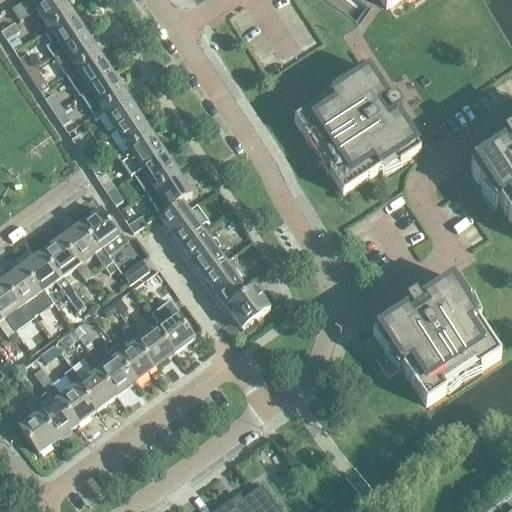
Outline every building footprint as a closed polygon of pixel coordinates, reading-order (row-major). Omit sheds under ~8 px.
[(50,30),(74,15),(63,0),(52,0),(50,1),(49,0),(32,0),(14,12),(21,23),(38,12),(50,30)] [(402,0),(386,10),(385,8),(371,10),(358,26),(342,37),(364,70),(365,69),(384,97),(390,93),(403,112),(392,119),(394,122),(398,119),(421,153),(419,154),(444,192),(471,174),(470,172),(498,154),(494,148),(511,136),(511,46),(484,0),(402,0)] [(379,0),(385,8),(386,10),(402,0),(379,0)] [(87,35),(74,15),(50,30),(44,34),(50,44),(45,47),(53,59),(64,52),(64,50),(87,35)] [(20,34),(14,26),(1,35),(6,43),(20,34)] [(66,80),(78,72),(77,71),(100,55),(87,35),(64,50),(64,52),(53,59),(66,80)] [(114,75),(100,55),(77,71),(78,72),(90,91),(114,75)] [(27,75),(35,69),(27,57),(18,62),(27,75)] [(49,90),(35,69),(27,75),(40,95),(49,90)] [(419,154),(421,153),(398,119),(394,122),(392,119),(403,112),(390,93),(384,97),(365,69),(364,70),(345,82),(348,88),(333,98),(332,97),(294,122),(308,143),(313,139),(335,173),(330,176),(343,197),(381,172),(381,171),(396,161),(400,167),(419,154)] [(127,95),(114,75),(90,91),(103,111),(127,95)] [(140,115),(127,95),(103,111),(117,131),(140,115)] [(53,115),(61,110),(53,97),(45,103),(53,115)] [(70,124),(61,110),(53,115),(62,129),(70,124)] [(117,131),(130,151),(153,135),(140,115),(117,131)] [(132,178),(143,171),(167,155),(153,135),(130,151),(118,158),(132,178)] [(511,136),(494,148),(498,154),(470,172),(471,174),(484,193),(489,189),(500,205),(499,206),(511,225),(511,136)] [(79,155),(88,150),(80,137),(71,142),(79,155)] [(97,164),(88,150),(79,155),(89,169),(97,164)] [(143,171),(156,191),(180,175),(167,155),(143,171)] [(193,196),(180,175),(156,191),(147,197),(160,218),(193,196)] [(106,195),(114,190),(106,177),(97,182),(106,195)] [(124,204),(114,190),(106,195),(115,209),(124,204)] [(183,250),(204,235),(182,205),(161,219),(183,250)] [(98,252),(101,250),(113,241),(122,254),(131,249),(120,234),(117,237),(98,211),(78,226),(98,252)] [(147,228),(141,219),(127,228),(133,237),(147,228)] [(78,266),(82,263),(93,255),(103,268),(103,269),(105,271),(105,270),(112,265),(111,263),(101,250),(98,252),(78,226),(59,240),(78,266)] [(205,280),(225,265),(204,235),(183,250),(205,280)] [(59,280),(63,277),(74,269),(84,283),(92,277),(82,263),(78,266),(59,240),(39,254),(59,280)] [(39,294),(43,292),(55,283),(65,297),(78,316),(86,310),(73,291),(63,277),(59,280),(39,254),(20,268),(39,294)] [(125,275),(133,286),(150,275),(142,263),(125,275)] [(112,265),(105,270),(110,277),(117,272),(117,271),(112,265)] [(246,295),(225,265),(205,280),(241,332),(270,312),(254,290),(246,295)] [(20,309),(24,306),(36,298),(45,311),(53,322),(60,318),(52,306),(53,305),(43,292),(39,294),(20,268),(1,282),(20,309)] [(40,328),(24,306),(20,309),(1,282),(0,283),(0,322),(1,323),(4,320),(16,312),(33,334),(40,328)] [(443,389),(477,367),(480,373),(501,359),(476,321),(475,322),(465,306),(471,302),(457,282),(423,304),(426,309),(423,311),(416,300),(397,312),(401,319),(363,344),(388,382),(403,372),(426,408),(447,395),(443,389)] [(170,318),(158,326),(154,329),(174,357),(194,343),(174,315),(177,313),(166,297),(159,301),(161,304),(160,304),(170,318)] [(120,301),(113,306),(116,312),(124,307),(120,301)] [(113,306),(102,314),(107,321),(118,314),(113,306)] [(151,332),(139,341),(135,344),(155,371),(174,357),(154,329),(158,326),(148,313),(141,319),(151,332)] [(0,329),(6,339),(14,333),(4,320),(1,323),(0,322),(0,329)] [(77,331),(73,333),(73,334),(78,342),(88,335),(82,327),(77,331)] [(131,346),(119,355),(115,358),(136,385),(155,371),(135,344),(139,341),(129,327),(121,333),(131,346)] [(73,334),(63,342),(68,349),(78,342),(73,334)] [(112,360),(100,369),(96,372),(116,400),(136,385),(115,358),(119,355),(109,342),(102,347),(112,360)] [(55,348),(40,360),(44,366),(60,355),(55,348)] [(92,375),(80,383),(77,386),(97,414),(116,400),(96,372),(100,369),(90,356),(83,362),(92,375)] [(73,389),(61,398),(57,401),(77,428),(97,414),(77,386),(80,383),(71,370),(63,376),(73,389)] [(47,395),(35,403),(42,412),(38,415),(58,442),(77,428),(57,401),(61,398),(51,385),(44,390),(47,395)] [(42,412),(35,403),(32,399),(25,404),(34,418),(18,429),(38,457),(58,442),(38,415),(42,412)] [(220,511),(276,511),(260,490),(237,507),(233,502),(220,511)] [(511,511),(511,498),(510,496),(489,511),(511,511)]
